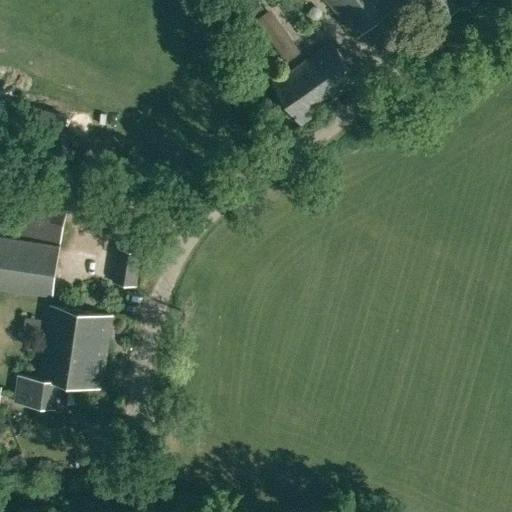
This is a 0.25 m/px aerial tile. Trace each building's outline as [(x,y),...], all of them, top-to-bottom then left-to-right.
[(257,0),(255,0),(242,10),(249,20),(264,9),(257,0)] [(327,0),(358,36),(400,2),(398,0),(327,0)] [(462,7),(457,0),(422,0),(439,23),(462,7)] [(256,19),(286,61),(301,51),(271,8),(256,19)] [(302,124),(361,83),(333,42),(273,83),(302,124)] [(68,115),(19,102),(16,123),(0,118),(0,139),(42,151),(59,155),(68,115)] [(21,190),(15,214),(0,210),(0,228),(61,242),(70,201),(21,190)] [(0,288),(53,296),(60,247),(0,237),(0,288)] [(143,252),(118,248),(112,282),(138,286),(143,252)] [(46,348),(106,357),(113,314),(52,305),(46,348)] [(101,388),(106,357),(46,348),(41,379),(19,376),(16,401),(55,407),(59,382),(101,388)]
